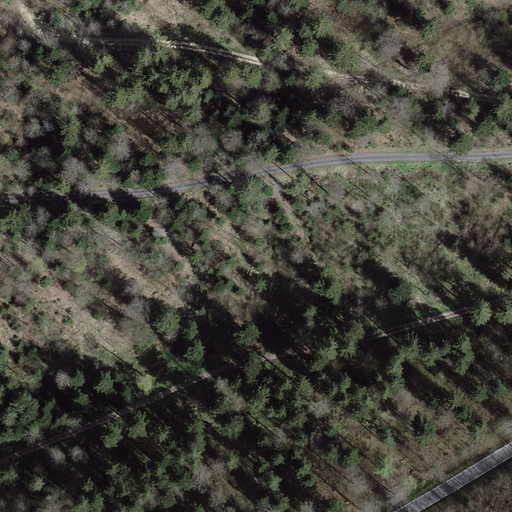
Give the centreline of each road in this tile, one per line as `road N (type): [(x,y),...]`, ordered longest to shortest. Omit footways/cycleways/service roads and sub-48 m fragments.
road 1 (track): [(0,461),(257,360),(511,301)]
road 2 (track): [(19,0),(25,19),(46,35),(84,43),(175,44),(511,100)]
road 3 (unclassified): [(511,152),(310,166),(103,198),(0,197)]
road 4 (tertiary): [(405,511),(511,449)]
